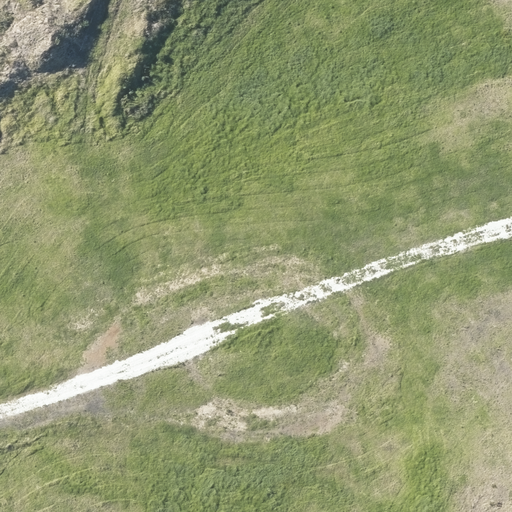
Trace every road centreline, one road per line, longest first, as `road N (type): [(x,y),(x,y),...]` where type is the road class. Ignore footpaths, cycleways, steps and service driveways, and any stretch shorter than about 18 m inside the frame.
road 1 (track): [(94,385),(246,404),(336,400),(368,360),(369,312),(336,278),(276,282),(140,355)]
road 2 (track): [(140,355),(94,385),(0,417)]
